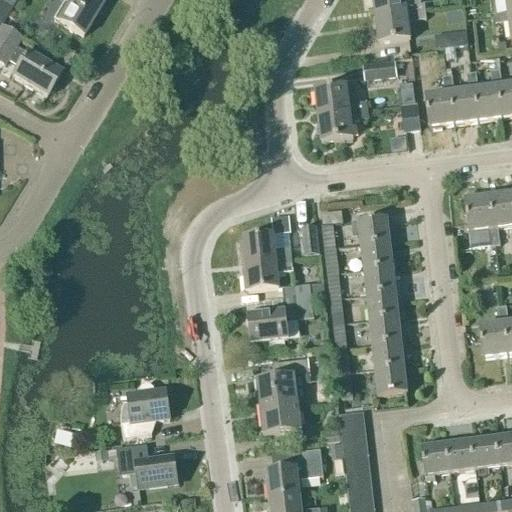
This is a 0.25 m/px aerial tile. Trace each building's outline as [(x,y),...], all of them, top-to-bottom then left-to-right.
[(12,0),(0,0),(0,6),(10,12),(16,2),(12,0)] [(82,41),(104,5),(95,0),(73,0),(68,8),(64,5),(53,23),(82,41)] [(372,0),(375,22),(425,15),(424,7),(406,9),(404,0),(372,0)] [(511,0),(488,0),(489,3),(506,1),(507,16),(508,21),(511,20),(511,0)] [(0,6),(0,20),(4,23),(10,12),(0,6)] [(425,15),(375,22),(378,48),(410,44),(408,26),(426,23),(425,15)] [(509,25),(511,45),(511,44),(511,20),(508,21),(507,16),(491,18),(492,27),(509,25)] [(0,67),(4,70),(15,51),(20,42),(0,31),(0,67)] [(435,54),(467,50),(465,36),(433,40),(435,54)] [(506,55),(505,47),(497,48),(498,56),(506,55)] [(15,51),(4,70),(1,74),(11,80),(11,81),(46,102),(60,77),(25,57),(15,51)] [(454,52),(445,53),(446,64),(455,63),(454,52)] [(364,86),(396,82),(394,66),(362,70),(364,86)] [(502,90),(500,74),(491,75),(493,91),(478,93),(474,94),(478,126),(502,123),(497,91),(502,90)] [(478,93),(476,77),(467,78),(469,95),(454,96),(450,97),(454,129),(478,126),(474,94),(478,93)] [(454,96),(452,80),(443,81),(445,98),(425,100),(429,133),(454,129),(450,97),(454,96)] [(511,89),(502,90),(497,91),(502,123),(511,121),(511,89)] [(314,94),(318,121),(367,114),(366,106),(349,108),(346,90),(314,94)] [(405,136),(419,135),(416,109),(401,111),(405,136)] [(318,121),(321,147),(353,143),(351,125),(369,123),(367,114),(318,121)] [(497,233),(511,231),(511,236),(511,200),(511,198),(488,201),(492,233),(497,233)] [(492,233),(488,201),(463,204),(468,237),(487,234),(490,251),(499,249),(497,233),(492,233)] [(323,256),(334,254),(332,229),(341,228),(340,216),(319,218),(323,256)] [(288,222),(271,223),(272,233),(289,232),(288,222)] [(357,237),(359,251),(390,248),(387,222),(356,226),(357,237)] [(303,260),(318,258),(315,231),(300,232),(303,260)] [(240,245),(243,270),(291,265),(290,253),(274,254),(273,239),(243,242),(244,245),(240,245)] [(392,272),(390,248),(359,251),(362,276),(392,272)] [(326,280),(337,279),(334,254),(323,256),(326,280)] [(248,293),(249,296),(278,293),(277,278),(293,277),(291,265),(243,270),(245,294),(248,293)] [(365,301),(395,297),(392,272),(362,276),(365,301)] [(329,305),(340,304),(337,279),(326,280),(329,305)] [(283,305),(311,302),(321,301),(320,288),(282,292),(283,305)] [(365,301),(368,326),(398,322),(395,297),(365,301)] [(311,302),(283,305),(284,316),(248,320),(251,348),(287,344),(285,325),(313,322),(311,302)] [(332,330),(343,329),(340,304),(329,305),(332,330)] [(496,312),(498,328),(478,331),(482,363),(506,360),(503,328),(507,327),(505,311),(501,311),(496,312)] [(401,347),(398,322),(368,326),(370,351),(401,347)] [(503,328),(506,360),(511,359),(511,326),(507,327),(503,328)] [(335,355),(346,353),(343,329),(332,330),(335,355)] [(373,373),(373,375),(404,372),(401,347),(370,351),(373,373)] [(337,380),(348,378),(346,353),(335,355),(337,380)] [(259,412),(298,407),(296,389),(310,387),(308,364),(271,368),(273,382),(256,384),(259,412)] [(404,372),(373,375),(376,401),(407,397),(404,372)] [(348,378),(337,380),(340,404),(351,403),(348,378)] [(154,396),(153,393),(150,390),(145,389),(142,391),(139,394),(139,398),(129,400),(129,399),(127,399),(129,408),(124,408),(122,429),(121,429),(123,444),(151,440),(150,426),(168,424),(168,425),(169,425),(165,394),(164,394),(164,395),(154,396)] [(298,407),(259,412),(262,441),(302,436),(298,407)] [(339,431),(363,428),(362,417),(338,420),(339,431)] [(340,441),(364,439),(363,428),(339,431),(340,441)] [(338,436),(321,438),(322,450),(340,448),(338,436)] [(341,452),(365,449),(364,439),(340,441),(341,452)] [(511,470),(511,439),(496,441),(500,472),(509,471),(511,470)] [(475,475),(476,475),(477,480),(485,479),(484,474),(500,472),(496,441),(471,445),(475,475)] [(450,478),(475,475),(471,445),(446,448),(450,478)] [(425,482),(450,478),(446,448),(421,451),(425,482)] [(343,463),(367,460),(365,449),(341,452),(343,463)] [(148,465),(146,450),(116,454),(119,481),(136,478),(138,493),(178,488),(174,462),(148,465)] [(342,464),(341,450),(329,451),(331,466),(342,464)] [(269,504),(299,500),(298,484),(323,481),(320,454),(294,457),(295,473),(266,476),(269,504)] [(107,455),(94,456),(95,466),(108,464),(107,455)] [(344,474),(368,471),(367,460),(343,463),(344,474)] [(345,485),(369,482),(368,471),(344,474),(345,485)] [(346,496),(370,493),(369,482),(345,485),(346,496)] [(348,506),(372,504),(370,493),(346,496),(348,506)] [(300,511),(299,500),(269,504),(270,511),(300,511)] [(427,511),(426,501),(413,503),(413,511),(427,511)]
